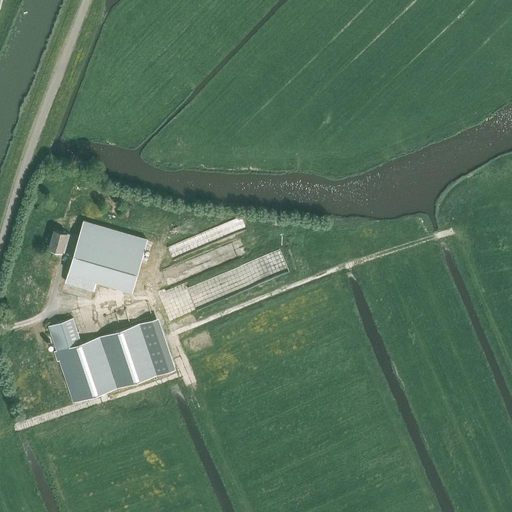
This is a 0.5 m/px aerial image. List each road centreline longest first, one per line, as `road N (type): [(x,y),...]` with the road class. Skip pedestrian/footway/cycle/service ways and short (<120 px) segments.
road 1 (track): [(0,435),(186,373),(161,295),(0,326)]
road 2 (unclassified): [(0,251),(88,0)]
